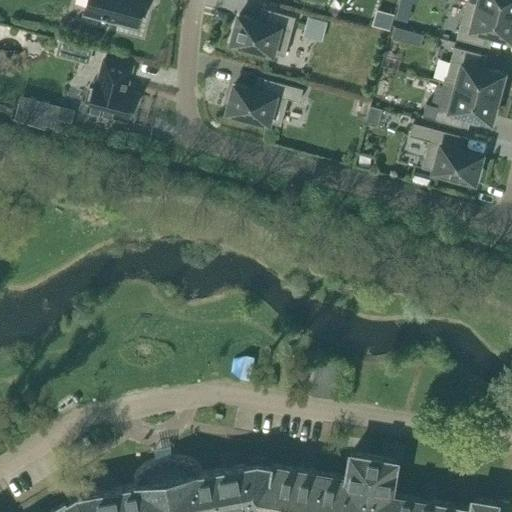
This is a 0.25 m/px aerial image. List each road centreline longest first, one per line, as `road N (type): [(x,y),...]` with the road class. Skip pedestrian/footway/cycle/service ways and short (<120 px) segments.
road 1 (residential): [(0,473),(124,409),(236,399),(511,442)]
road 2 (residential): [(506,230),(194,145),(188,65),(200,0)]
